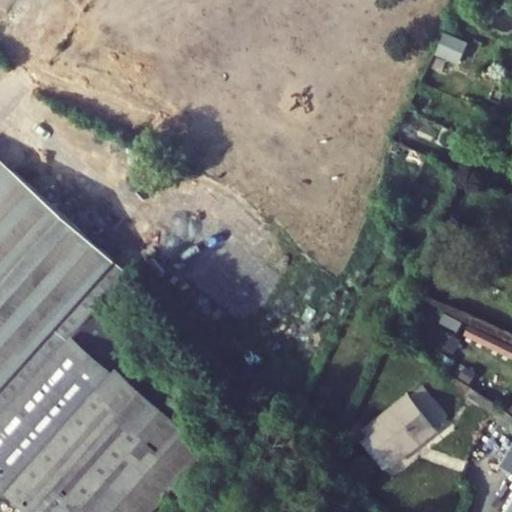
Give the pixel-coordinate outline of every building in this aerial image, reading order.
[(445,27),(435,49),(458,59),(468,37),(445,27)] [(0,416),(87,317),(133,266),(0,146),(0,416)] [(87,317),(0,416),(0,484),(31,511),(111,511),(185,429),(176,421),(189,406),(87,317)] [(364,441),(385,468),(437,428),(435,426),(447,416),(423,385),(365,431),(370,437),(364,441)] [(357,421),(351,426),(364,441),(370,437),(365,431),(357,421)] [(185,429),(111,511),(154,511),(209,450),(185,429)] [(511,511),(511,445),(500,464),(511,471),(511,498),(503,511),(511,511)]
